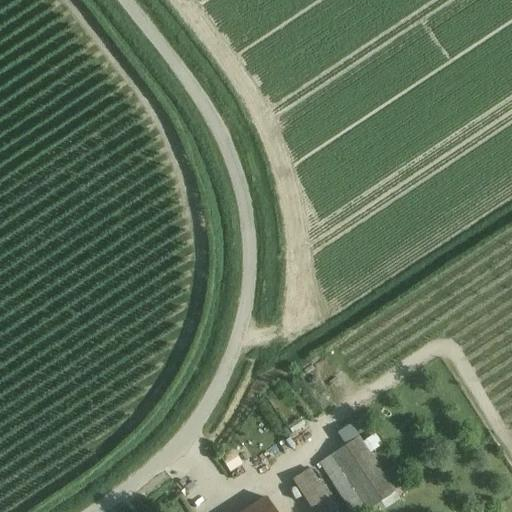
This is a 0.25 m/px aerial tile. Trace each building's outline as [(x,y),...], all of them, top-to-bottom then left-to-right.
[(270,397),(258,400),(264,422),(277,418),(270,397)] [(380,422),(368,428),(374,440),(386,434),(380,422)] [(368,511),(396,493),(353,426),(339,434),(348,448),(334,457),(368,511)] [(315,511),(337,511),(311,470),(295,480),(315,511)] [(274,511),(266,498),(245,511),(274,511)]
